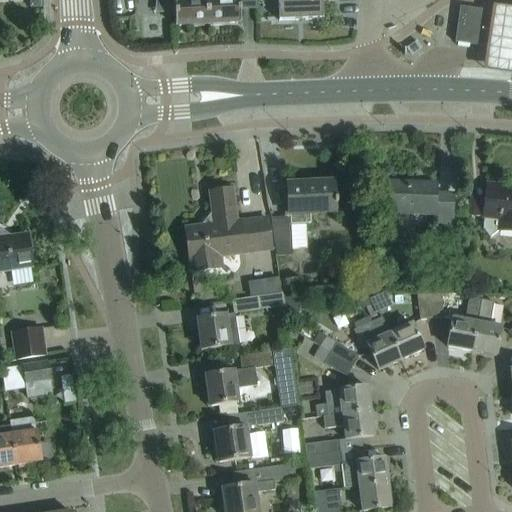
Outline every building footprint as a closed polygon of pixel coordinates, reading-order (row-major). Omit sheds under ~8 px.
[(173,0),(174,1),(173,1),(174,27),(206,25),(204,0),(173,0)] [(204,0),(206,25),(240,23),(239,0),(204,0)] [(277,0),(278,8),(276,8),(276,11),(278,11),(278,21),(323,19),(321,0),(277,0)] [(495,13),(459,7),(454,43),(490,48),(495,13)] [(511,10),(496,8),(495,13),(487,73),(511,76),(511,10)] [(335,214),(334,202),(334,182),(286,185),(287,204),(287,216),(288,216),(288,217),(271,219),(276,257),(291,256),(291,249),(306,249),(305,226),(310,226),(310,215),(335,214)] [(383,182),(383,202),(382,214),(433,216),(432,227),(451,228),(453,194),(436,194),(436,184),(383,182)] [(484,207),(482,218),(483,218),(482,230),(490,239),(498,233),(511,234),(511,190),(486,187),(484,207)] [(271,250),(269,239),(267,219),(236,223),(231,190),(209,193),(212,214),(202,227),(185,229),(190,272),(221,268),(220,257),(244,254),(244,253),(271,250)] [(0,272),(31,267),(27,236),(9,238),(0,231),(0,272)] [(462,285),(458,272),(440,277),(443,290),(462,285)] [(279,278),(269,279),(271,295),(281,293),(279,278)] [(281,293),(271,295),(231,301),(233,314),(283,306),(281,293)] [(366,294),(355,299),(360,310),(371,305),(366,294)] [(431,320),(428,294),(416,294),(419,321),(431,320)] [(428,294),(431,320),(443,318),(440,294),(428,294)] [(469,352),(478,300),(468,298),(464,322),(452,320),(447,348),(469,352)] [(478,300),(469,352),(495,356),(500,329),(488,327),(493,303),(478,300)] [(234,314),(225,316),(197,320),(199,335),(197,336),(199,351),(219,348),(229,347),(236,345),(239,343),(234,314)] [(381,318),(359,328),(367,344),(366,345),(369,353),(378,371),(400,361),(389,335),(381,318)] [(389,335),(400,361),(423,351),(411,324),(389,335)] [(41,329),(21,332),(11,333),(15,361),(45,356),(41,329)] [(319,347),(352,367),(358,357),(318,333),(312,342),(319,347)] [(345,378),(352,367),(319,347),(313,358),(345,378)] [(280,409),(281,409),(298,406),(290,350),(239,357),(241,371),(205,376),(207,391),(205,392),(207,407),(238,403),(236,390),(257,387),(254,369),(274,367),(280,409)] [(27,398),(30,397),(51,394),(46,363),(22,367),(25,383),(27,398)] [(71,376),(60,378),(64,405),(76,403),(71,376)] [(327,417),(322,418),(322,419),(370,413),(367,388),(324,393),(327,417)] [(281,409),(280,409),(246,414),(226,417),(228,430),(213,433),(215,448),(213,448),(215,463),(250,458),(245,428),(283,423),(281,409)] [(370,413),(322,419),(324,430),(343,428),(344,440),(373,437),(370,413)] [(33,419),(10,422),(17,466),(40,463),(40,461),(50,459),(52,457),(50,445),(48,443),(38,445),(36,432),(35,432),(33,419)] [(0,468),(17,466),(10,422),(9,422),(10,426),(0,427),(0,468)] [(306,457),(339,453),(337,441),(304,446),(306,457)] [(308,469),(340,464),(339,453),(306,457),(308,469)] [(358,487),(387,484),(384,459),(355,463),(340,464),(343,489),(358,487)] [(274,490),(273,483),(295,479),(293,465),(259,469),(261,483),(253,484),(253,485),(221,489),(223,505),(221,505),(222,511),(257,511),(255,493),(274,490)] [(387,484),(358,487),(361,511),(364,511),(390,509),(387,484)] [(340,511),(338,495),(338,489),(311,493),(313,511),(340,511)]
